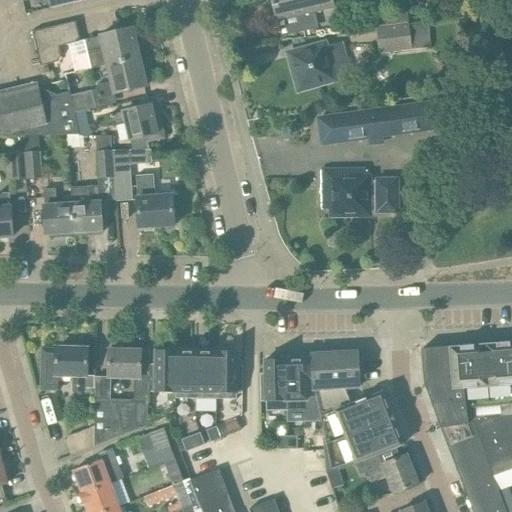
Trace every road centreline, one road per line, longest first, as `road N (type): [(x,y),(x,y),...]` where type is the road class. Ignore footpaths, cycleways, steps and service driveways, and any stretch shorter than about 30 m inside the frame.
road 1 (residential): [(252,298),(183,0)]
road 2 (tertiary): [(252,298),(0,299)]
road 3 (residential): [(452,511),(400,383),(398,295)]
road 4 (residential): [(0,311),(57,511)]
road 5 (tertiary): [(398,295),(252,298)]
